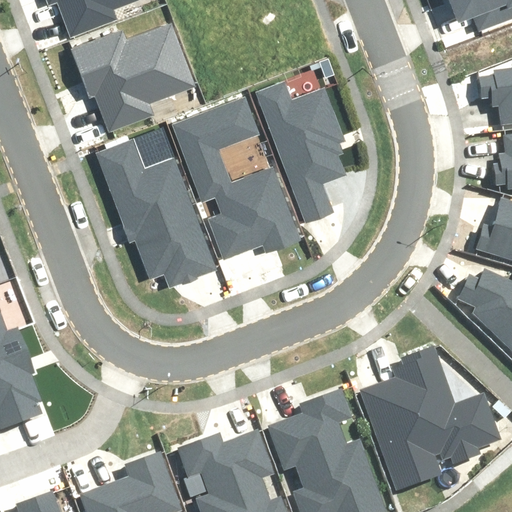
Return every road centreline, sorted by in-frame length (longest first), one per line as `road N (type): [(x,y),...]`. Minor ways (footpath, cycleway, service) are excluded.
road 1 (residential): [(126,349),(179,358),(210,351),(352,293),(382,263),(404,223),(417,150),(403,78),(372,0)]
road 2 (residential): [(0,100),(77,297),(102,333),(126,349)]
road 3 (residential): [(0,461),(94,417),(126,349)]
